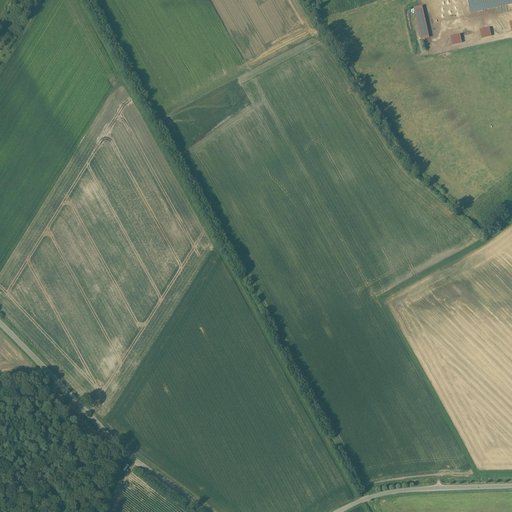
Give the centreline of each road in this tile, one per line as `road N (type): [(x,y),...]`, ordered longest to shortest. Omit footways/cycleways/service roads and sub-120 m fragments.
road 1 (unclassified): [(0,323),(125,453),(205,511)]
road 2 (unclassified): [(338,511),(390,492),(511,486)]
